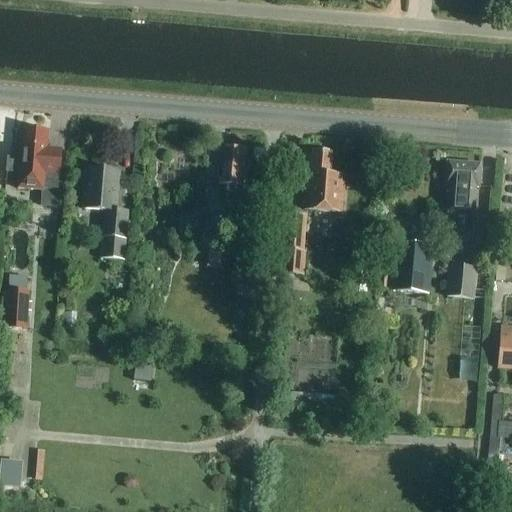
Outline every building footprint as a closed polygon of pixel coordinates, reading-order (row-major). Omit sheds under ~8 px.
[(45,151),(46,133),(21,131),(19,158),(18,174),(16,191),(41,193),(42,191),(56,192),(57,177),(59,152),(45,151)] [(243,152),(219,150),(216,186),(225,186),(224,198),(233,199),(232,220),(252,222),(255,189),(240,188),(243,152)] [(344,179),(329,177),(330,155),(312,153),(312,157),(306,157),(302,212),(341,215),(344,179)] [(5,173),(18,174),(19,158),(6,157),(5,173)] [(205,203),(211,165),(193,163),(188,200),(205,203)] [(479,167),(446,165),(444,188),(446,188),(445,211),(472,213),(474,190),(477,191),(479,167)] [(122,263),(124,240),(126,214),(114,213),(117,174),(85,171),(85,173),(81,176),(80,186),(84,190),(82,211),(104,213),(100,261),(122,263)] [(438,226),(440,192),(405,190),(403,223),(438,226)] [(303,253),(306,218),(282,216),(280,238),(282,238),(279,274),(303,276),(305,253),(303,253)] [(196,239),(195,255),(207,255),(206,270),(220,271),(222,240),(196,239)] [(428,296),(432,247),(394,244),(390,293),(428,296)] [(457,359),(479,360),(483,293),(474,292),(475,270),(446,268),(444,300),(461,301),(457,359)] [(3,330),(25,331),(26,314),(30,314),(31,304),(26,304),(27,294),(24,294),(24,279),(7,279),(6,292),(4,292),(3,330)] [(393,300),(379,288),(368,301),(381,313),(393,300)] [(297,315),(299,296),(276,294),(274,313),(297,315)] [(511,330),(501,330),(497,368),(511,369),(511,330)] [(462,363),(462,375),(476,376),(476,364),(462,363)] [(135,364),(133,383),(151,385),(153,366),(135,364)] [(56,374),(45,380),(51,392),(62,386),(56,374)] [(334,410),(334,397),(291,393),(290,407),(334,410)] [(486,467),(496,468),(501,398),(491,397),(486,467)] [(135,478),(128,477),(123,479),(123,485),(126,489),(134,490),(138,487),(139,482),(135,478)]
